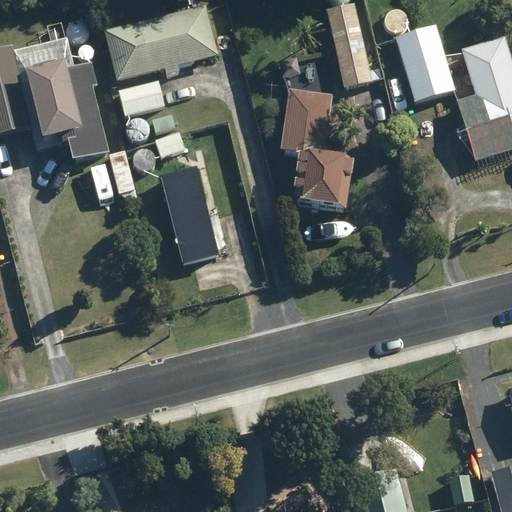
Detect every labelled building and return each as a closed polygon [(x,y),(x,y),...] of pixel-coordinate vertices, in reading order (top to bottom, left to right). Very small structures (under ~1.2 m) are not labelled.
[(325,19),(344,97),(371,90),(371,88),(383,85),(380,72),(368,75),(352,12),(325,19)] [(204,14),(104,39),(117,90),(165,78),(166,83),(178,80),(177,75),(217,65),(204,14)] [(396,45),(415,110),(454,99),(435,34),(396,45)] [(0,48),(0,133),(34,126),(37,141),(66,134),(71,159),(110,150),(90,62),(69,67),(67,59),(19,70),(13,46),(0,48)] [(282,85),(298,81),(295,66),(278,70),(282,85)] [(456,110),(475,169),(511,157),(511,77),(511,75),(470,88),(475,104),(456,110)] [(157,88),(117,98),(124,125),(164,115),(157,88)] [(289,99),(279,159),(299,162),(291,213),(300,214),(299,216),(338,222),(338,220),(345,218),(352,176),(343,175),(344,169),(318,166),(321,151),(339,154),(343,128),(327,125),(331,106),(289,99)] [(186,156),(178,138),(153,149),(161,167),(186,156)] [(199,169),(160,179),(183,267),(223,257),(199,169)] [(511,511),(511,474),(490,480),(498,511),(511,511)] [(470,480),(448,483),(453,511),(475,508),(470,480)]
